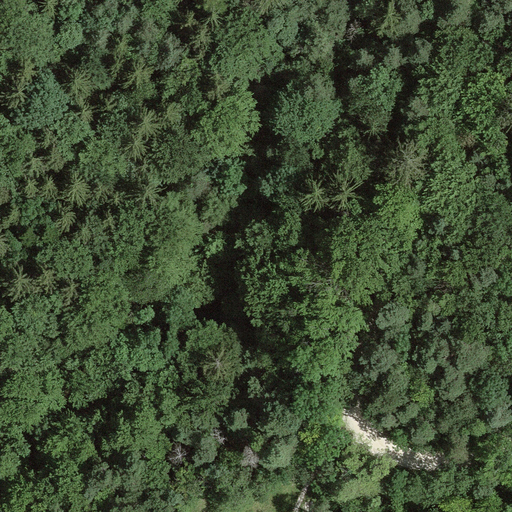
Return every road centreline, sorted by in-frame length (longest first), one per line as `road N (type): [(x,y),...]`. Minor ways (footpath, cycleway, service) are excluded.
road 1 (track): [(357,419),(353,379),(477,59),(482,0)]
road 2 (track): [(511,447),(424,459),(376,444),(357,419)]
